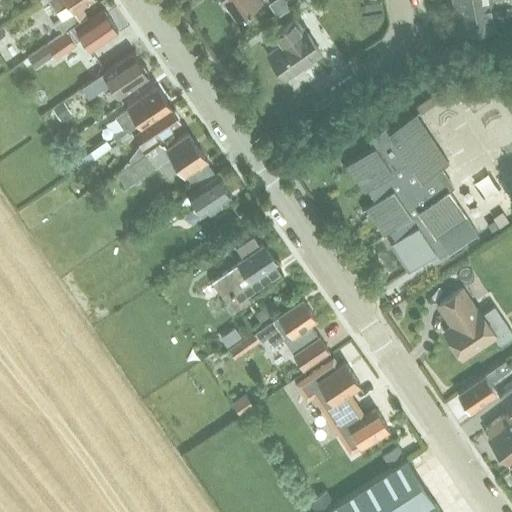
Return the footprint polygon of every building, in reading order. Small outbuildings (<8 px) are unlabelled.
[(86,0),(47,0),(60,18),(52,24),(54,27),(58,25),(62,31),(78,19),(72,10),(86,0)] [(223,0),(234,16),(258,0),(223,0)] [(511,0),(478,0),(453,4),(456,21),(441,24),(443,34),(494,26),(491,7),(511,3),(511,0)] [(304,3),(295,10),(305,24),(315,18),(304,3)] [(73,41),(80,37),(88,48),(116,29),(103,9),(87,19),(85,15),(78,19),(62,31),(45,43),(27,55),(34,65),(52,53),(54,57),(75,43),(73,41)] [(279,45),(266,54),(283,78),(319,52),(302,28),(301,28),(294,18),(277,30),(285,40),(280,44),(279,43),(278,44),(279,45)] [(116,95),(147,74),(132,51),(80,86),(87,96),(101,87),(109,84),(116,95)] [(348,76),(328,90),(339,106),(360,92),(348,76)] [(456,87),(455,85),(452,80),(414,105),(419,112),(456,87)] [(122,126),(111,134),(116,142),(132,130),(169,106),(154,84),(126,104),(127,105),(114,114),(122,126)] [(63,100),(52,107),(60,119),(71,112),(63,100)] [(169,106),(132,130),(140,141),(123,164),(125,166),(162,141),(157,133),(178,119),(169,106)] [(372,146),(345,163),(349,170),(358,183),(363,190),(366,188),(374,200),(364,207),(369,213),(377,225),(380,231),(382,233),(388,229),(394,239),(388,243),(392,248),(403,265),(406,270),(434,251),(437,256),(475,230),(447,189),(452,186),(439,166),(447,161),(414,112),(388,130),(385,126),(366,138),(372,146)] [(162,141),(125,166),(115,173),(124,185),(153,166),(166,156),(171,162),(174,160),(184,174),(185,173),(194,187),(215,173),(186,131),(165,145),(162,141)] [(96,154),(91,147),(82,153),(87,160),(96,154)] [(229,193),(215,173),(194,187),(159,211),(149,218),(154,225),(164,219),(166,221),(179,213),(176,210),(191,200),(200,213),(229,193)] [(465,204),(487,194),(480,177),(458,187),(465,204)] [(501,210),(491,216),(498,225),(507,219),(501,210)] [(237,262),(210,280),(233,313),(251,300),(248,296),(281,274),(273,263),(275,262),(262,242),(261,242),(254,233),(239,243),(246,253),(235,260),(237,262)] [(460,287),(439,301),(449,317),(451,316),(455,322),(443,330),(461,357),(494,334),(499,342),(511,332),(511,331),(493,304),(480,313),(476,308),(475,309),(460,287)] [(271,344),(282,337),(292,352),(291,353),(301,366),(327,348),(318,335),(317,335),(308,322),(314,318),(301,298),(258,327),(227,347),(233,356),(258,339),(259,340),(265,336),(271,344)] [(267,302),(253,311),(259,320),(273,310),(267,302)] [(233,326),(220,335),(226,344),(239,335),(233,326)] [(331,356),(293,383),(305,400),(307,399),(311,396),(349,454),(387,430),(372,408),(364,413),(350,390),(357,385),(341,362),(337,364),(331,356)] [(488,381),(509,367),(504,359),(456,391),(469,409),(495,392),(488,381)] [(511,387),(499,397),(508,409),(484,428),(489,434),(486,436),(505,461),(511,456),(511,387)] [(245,391),(231,400),(240,412),(253,403),(245,391)] [(396,444),(380,454),(387,464),(402,454),(396,444)] [(404,456),(320,511),(415,511),(433,501),(404,456)] [(325,488),(308,499),(315,511),(332,500),(325,488)] [(440,511),(433,501),(415,511),(440,511)]
